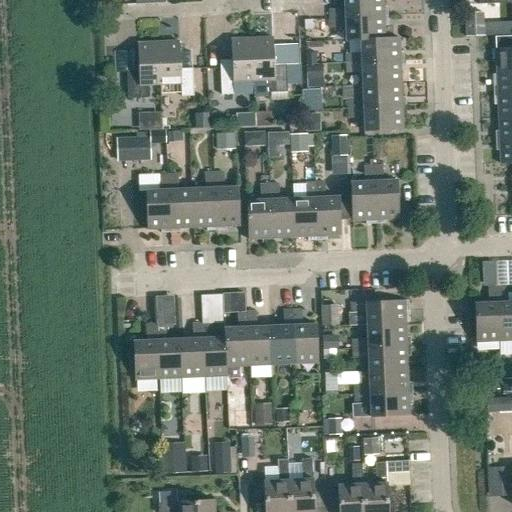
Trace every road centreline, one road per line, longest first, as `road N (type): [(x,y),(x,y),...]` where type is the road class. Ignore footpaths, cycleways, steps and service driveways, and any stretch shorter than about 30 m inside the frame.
road 1 (residential): [(433,260),(312,263),(297,278),(145,283)]
road 2 (residential): [(433,260),(440,511)]
road 3 (residential): [(440,0),(447,246)]
